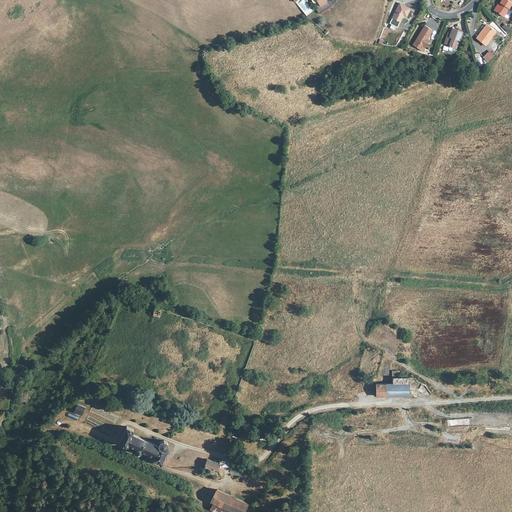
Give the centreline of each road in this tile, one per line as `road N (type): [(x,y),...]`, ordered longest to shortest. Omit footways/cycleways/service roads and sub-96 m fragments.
road 1 (track): [(228,458),(217,484),(167,473),(60,423),(43,427)]
road 2 (track): [(471,397),(430,381),(366,338)]
